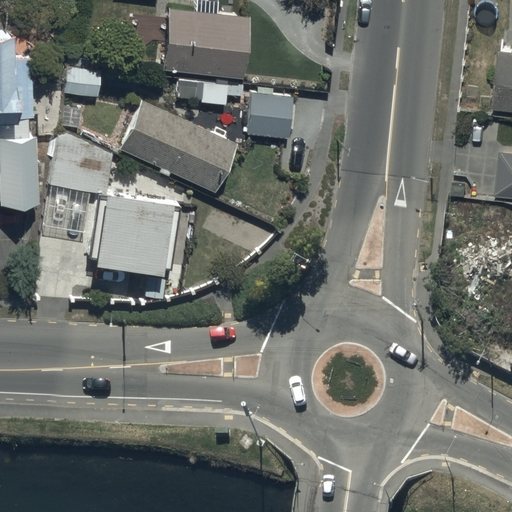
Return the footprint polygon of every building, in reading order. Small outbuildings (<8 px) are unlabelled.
[(167,4),(162,64),(243,73),(250,13),(217,9),(218,0),(193,0),(193,7),(167,4)] [(0,110),(32,110),(31,52),(13,52),(12,23),(0,23),(0,110)] [(511,44),(500,44),(494,100),(511,102),(511,44)] [(67,62),(65,89),(97,92),(99,65),(67,62)] [(227,79),(199,78),(198,98),(226,99),(227,79)] [(291,90),(249,87),(246,130),(288,133),(291,90)] [(234,139),(140,96),(119,142),(214,186),(234,139)] [(50,179),(103,187),(94,253),(156,262),(167,191),(104,182),(109,150),(58,125),(50,179)] [(0,196),(37,194),(36,129),(0,130),(0,196)] [(511,148),(501,147),(496,192),(511,193),(511,148)]
